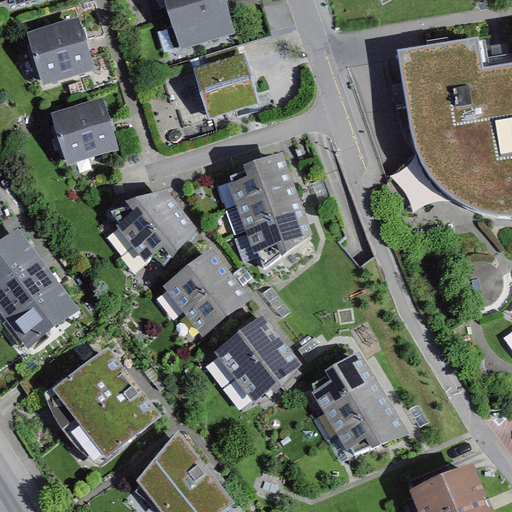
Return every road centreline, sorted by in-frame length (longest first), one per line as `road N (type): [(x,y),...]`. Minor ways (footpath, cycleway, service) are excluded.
road 1 (residential): [(418,331),(511,473)]
road 2 (residential): [(300,0),(337,115)]
